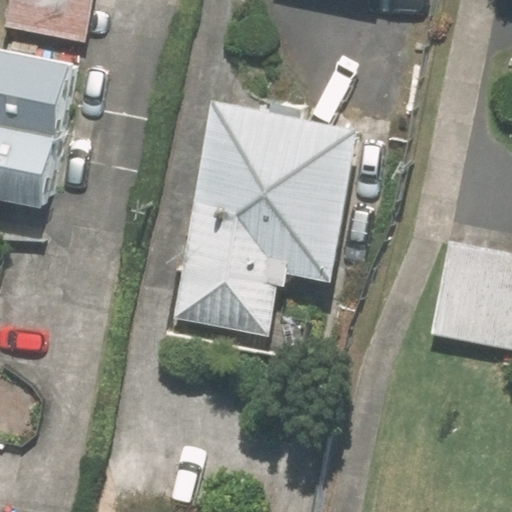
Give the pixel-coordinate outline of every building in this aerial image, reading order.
[(14,0),(11,24),(91,37),(97,0),(14,0)] [(0,184),(58,195),(86,41),(22,29),(20,41),(0,36),(0,184)] [(347,276),(352,245),(371,248),(380,195),(360,192),(373,118),(220,93),(184,312),(281,328),(289,278),(301,280),(303,269),(347,276)] [(511,243),(456,234),(439,331),(511,343),(511,243)] [(0,427),(0,359),(17,278),(0,274),(0,487),(12,430),(0,427)] [(210,511),(154,502),(152,511),(130,508),(129,511),(210,511)]
